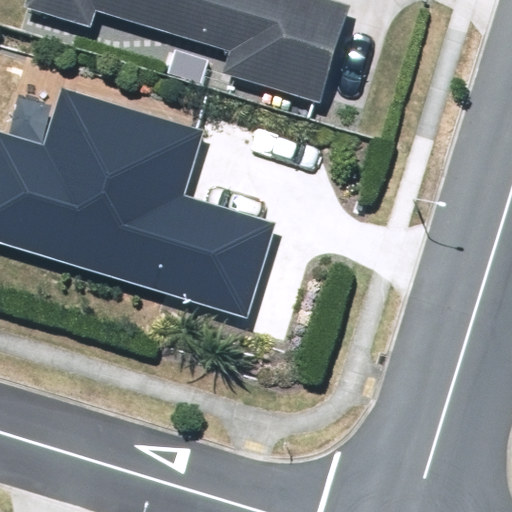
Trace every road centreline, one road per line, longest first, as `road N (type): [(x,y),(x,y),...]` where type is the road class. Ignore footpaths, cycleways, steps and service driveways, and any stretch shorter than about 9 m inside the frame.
road 1 (residential): [(414,511),(511,194)]
road 2 (residential): [(263,511),(0,431)]
